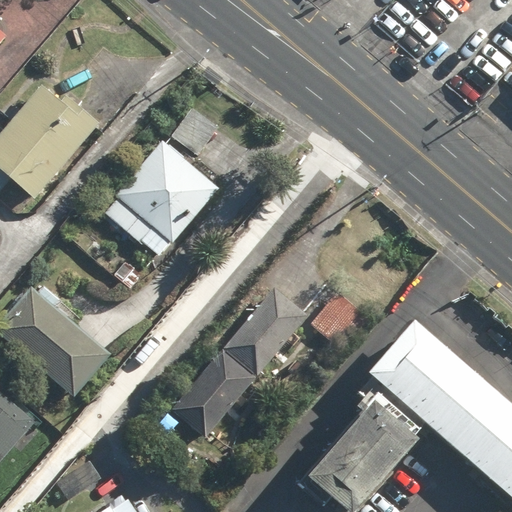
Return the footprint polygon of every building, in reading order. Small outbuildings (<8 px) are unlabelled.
[(225,78),(210,68),(203,78),(218,88),(225,78)] [(0,190),(9,179),(34,200),(98,125),(63,96),(60,100),(41,85),(0,133),(0,190)] [(216,128),(188,110),(168,139),(196,158),(216,128)] [(104,212),(156,256),(169,242),(172,244),(219,190),(162,141),(114,196),(116,198),(104,212)] [(120,281),(129,289),(141,276),(132,268),(120,281)] [(0,323),(0,336),(71,398),(109,354),(32,288),(0,323)] [(222,350),(254,377),(305,316),(273,289),(222,350)] [(311,325),(342,350),(368,319),(337,293),(311,325)] [(367,374),(511,498),(511,404),(413,320),(367,374)] [(204,439),(254,377),(222,350),(172,412),(204,439)] [(0,465),(37,424),(0,392),(0,465)] [(305,478),(345,511),(350,511),(420,432),(376,395),(305,478)] [(208,492),(223,504),(250,471),(235,459),(208,492)] [(100,480),(88,463),(52,488),(63,504),(100,480)]
